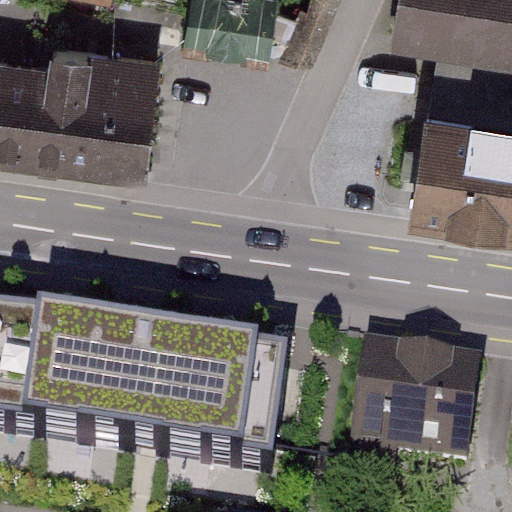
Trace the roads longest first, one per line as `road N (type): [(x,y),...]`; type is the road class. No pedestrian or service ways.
road 1 (residential): [(271,264),(298,152),(364,0)]
road 2 (primary): [(0,222),(271,264)]
road 3 (primary): [(271,264),(511,298)]
